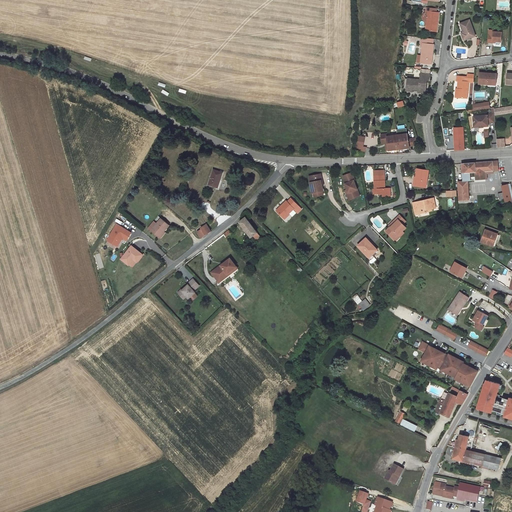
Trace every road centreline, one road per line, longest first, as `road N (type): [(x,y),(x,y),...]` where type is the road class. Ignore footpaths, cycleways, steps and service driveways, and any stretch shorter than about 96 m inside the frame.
road 1 (unclassified): [(287,160),(240,212),(80,340),(0,387)]
road 2 (unclassified): [(0,53),(101,84),(205,136),(287,160)]
